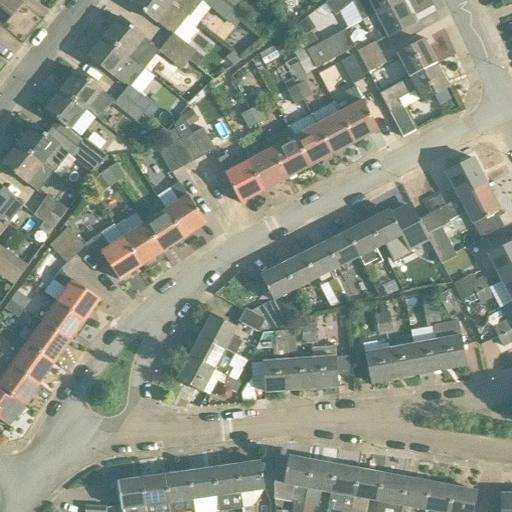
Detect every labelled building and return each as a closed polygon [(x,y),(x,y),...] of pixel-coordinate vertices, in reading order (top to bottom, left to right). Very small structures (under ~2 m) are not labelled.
[(0,0),(0,25),(3,28),(23,4),(18,0),(0,0)] [(134,0),(132,4),(172,36),(165,44),(188,62),(196,52),(175,35),(189,18),(166,0),(134,0)] [(166,0),(189,18),(190,19),(204,1),(202,0),(166,0)] [(223,2),(220,0),(204,0),(204,1),(225,20),(233,11),(223,2)] [(288,7),(284,3),(287,0),(278,0),(273,7),(281,14),(288,7)] [(353,0),(364,21),(377,15),(402,1),(401,0),(327,0),(324,3),(334,15),(353,0)] [(402,1),(377,15),(364,21),(370,33),(383,26),(389,38),(414,24),(402,1)] [(104,38),(140,67),(156,48),(120,18),(104,38)] [(302,45),(306,53),(319,46),(312,34),(300,42),(302,45)] [(140,67),(104,38),(88,58),(125,87),(140,67)] [(306,53),(315,69),(340,57),(331,39),(319,46),(306,53)] [(364,64),(382,54),(376,41),(357,51),(364,64)] [(411,79),(436,65),(424,42),(399,55),(411,79)] [(188,62),(165,44),(159,52),(181,71),(188,62)] [(315,69),(306,53),(302,45),(292,50),(306,74),(315,69)] [(259,55),(265,65),(278,57),(273,47),(259,55)] [(382,54),(364,64),(370,74),(388,64),(382,54)] [(364,78),(352,56),(340,62),(352,85),(364,78)] [(436,65),(411,79),(381,95),(390,113),(401,108),(397,101),(418,90),(424,101),(448,88),(436,65)] [(61,92),(87,112),(98,121),(113,101),(77,72),(61,92)] [(242,72),(237,75),(235,81),(238,86),(243,88),(248,85),(250,79),(247,74),(242,72)] [(295,86),(303,100),(312,95),(304,81),(295,86)] [(303,100),(295,86),(287,91),(295,104),(303,100)] [(121,95),(136,108),(144,99),(131,87),(130,89),(128,87),(121,95)] [(340,115),(356,144),(379,132),(356,89),(347,94),(354,107),(340,115)] [(87,112),(61,92),(45,111),(71,132),(87,112)] [(136,108),(121,95),(115,102),(116,103),(115,105),(136,123),(143,114),(136,108)] [(310,113),(333,156),(356,144),(340,115),(333,101),(310,113)] [(249,111),(257,124),(266,120),(258,106),(249,111)] [(182,115),(188,128),(198,123),(192,110),(182,115)] [(257,124),(249,111),(241,115),(248,129),(257,124)] [(287,126),(295,139),(311,169),(333,156),(310,113),(287,126)] [(18,146),(53,174),(69,154),(59,146),(34,126),(18,146)] [(192,134),(204,157),(214,151),(202,128),(192,134)] [(166,133),(172,145),(181,140),(175,129),(166,133)] [(204,157),(192,134),(181,140),(192,163),(204,157)] [(89,159),(99,166),(107,156),(84,138),(76,148),(89,159)] [(272,152),(288,181),(311,169),(295,139),(272,152)] [(192,163),(181,140),(172,145),(169,146),(182,168),(192,163)] [(53,174),(18,146),(2,165),(28,186),(38,193),(53,174)] [(182,168),(169,146),(159,152),(171,174),(182,168)] [(250,164),(265,193),(288,181),(272,152),(250,164)] [(265,193),(250,164),(235,172),(227,158),(218,163),(242,206),(265,193)] [(99,166),(89,159),(83,168),(86,170),(91,175),(92,174),(99,166)] [(460,200),(487,186),(473,160),(446,174),(460,200)] [(108,170),(116,183),(125,177),(116,163),(108,170)] [(116,183),(108,170),(99,175),(92,187),(98,195),(116,183)] [(166,212),(185,240),(208,225),(181,184),(172,190),(181,203),(166,212)] [(419,221),(427,236),(468,215),(481,240),(504,228),(497,214),(500,212),(487,186),(460,200),(447,206),(434,213),(419,221)] [(0,218),(15,200),(0,187),(0,218)] [(434,213),(447,206),(441,194),(428,201),(434,213)] [(40,207),(60,220),(68,210),(47,196),(40,207)] [(60,220),(40,207),(33,215),(43,223),(39,230),(48,236),(60,220)] [(145,226),(164,254),(185,240),(166,212),(145,226)] [(368,223),(381,247),(403,236),(390,212),(368,223)] [(347,234),(359,259),(381,247),(368,223),(347,234)] [(124,240),(142,268),(164,254),(145,226),(124,240)] [(76,256),(85,248),(84,247),(68,231),(60,239),(76,256)] [(326,245),(338,270),(359,259),(347,234),(326,245)] [(102,235),(94,240),(102,254),(121,282),(142,268),(124,240),(111,248),(102,235)] [(76,256),(60,239),(51,247),(68,265),(76,256)] [(502,282),(511,276),(511,243),(489,255),(502,282)] [(304,256),(316,281),(338,270),(326,245),(304,256)] [(0,261),(1,263),(21,277),(29,267),(0,246),(0,261)] [(283,267),(295,292),(316,281),(304,256),(283,267)] [(21,277),(1,263),(0,264),(0,276),(14,287),(21,277)] [(261,278),(274,303),(275,302),(295,292),(283,267),(261,278)] [(57,303),(85,323),(100,301),(60,272),(55,280),(67,289),(57,303)] [(471,298),(476,295),(489,288),(483,277),(476,281),(473,274),(453,284),(462,302),(471,298)] [(511,276),(502,282),(511,300),(511,276)] [(489,288),(476,295),(480,302),(481,304),(494,297),(489,288)] [(461,313),(450,291),(438,297),(449,319),(461,313)] [(10,300),(23,310),(29,301),(16,292),(10,300)] [(23,310),(10,300),(5,309),(18,318),(23,310)] [(265,324),(261,331),(266,333),(265,335),(285,333),(287,333),(288,328),(275,302),(274,303),(249,316),(265,324)] [(85,323),(57,303),(50,314),(43,309),(36,319),(42,324),(70,344),(85,323)] [(425,317),(440,314),(438,306),(424,308),(425,317)] [(265,324),(249,316),(245,314),(239,324),(259,335),(261,331),(265,324)] [(377,325),(391,323),(390,314),(376,316),(377,325)] [(440,314),(425,317),(428,328),(442,326),(440,314)] [(302,335),(316,334),(315,316),(308,317),(309,323),(302,324),(302,335)] [(213,317),(201,338),(235,356),(242,344),(232,339),(237,330),(213,317)] [(499,337),(511,331),(507,321),(494,328),(499,337)] [(391,323),(377,325),(380,337),(394,334),(391,323)] [(70,344),(42,324),(27,344),(55,365),(70,344)] [(511,332),(511,331),(499,337),(504,347),(511,343),(511,332)] [(287,333),(285,333),(286,357),(297,356),(295,332),(287,333)] [(256,351),(272,350),(272,358),(273,364),(287,363),(286,357),(285,333),(265,335),(263,335),(256,351)] [(214,372),(228,379),(233,371),(229,368),(235,356),(201,338),(190,359),(214,372)] [(437,343),(442,372),(467,367),(461,338),(437,343)] [(413,347),(418,376),(442,372),(437,343),(413,347)] [(55,365),(27,344),(12,366),(40,386),(55,365)] [(389,352),(388,345),(377,347),(378,354),(366,356),(371,385),(394,381),(389,352)] [(389,352),(394,381),(418,376),(413,347),(389,352)] [(0,388),(25,407),(40,386),(12,366),(0,357),(0,388)] [(214,372),(190,359),(178,382),(202,395),(214,372)] [(310,361),(313,390),(338,388),(336,359),(310,361)] [(313,390),(310,361),(287,363),(289,392),(313,390)] [(289,392),(287,363),(273,364),(263,365),(265,394),(289,392)] [(241,386),(228,379),(224,388),(236,395),(241,386)] [(0,421),(9,428),(25,407),(0,388),(0,421)] [(302,511),(304,506),(312,464),(288,459),(284,486),(295,488),(292,504),(294,505),(293,511),(302,511)] [(236,468),(240,495),(264,492),(260,464),(236,468)] [(330,495),(335,468),(312,464),(304,506),(302,511),(312,511),(313,508),(320,509),(322,493),(330,495)] [(235,511),(242,511),(240,495),(236,468),(213,471),(217,498),(219,511),(235,511)] [(350,511),(359,472),(335,468),(330,495),(327,510),(337,511),(350,511)] [(190,474),(193,502),(194,511),(219,511),(217,498),(213,471),(190,474)] [(366,511),(368,501),(377,503),(382,476),(359,472),(350,511),(366,511)] [(194,511),(193,502),(190,474),(165,477),(169,511),(194,511)] [(377,503),(375,511),(399,511),(406,480),(382,476),(377,503)] [(169,511),(165,477),(140,481),(144,511),(169,511)] [(406,480),(399,511),(412,511),(413,509),(425,511),(430,484),(406,480)] [(144,511),(140,481),(117,484),(120,511),(144,511)] [(425,511),(429,511),(448,511),(454,488),(430,484),(425,511)] [(473,511),(477,492),(454,488),(448,511),(473,511)] [(511,511),(511,495),(502,496),(501,511),(511,511)]
